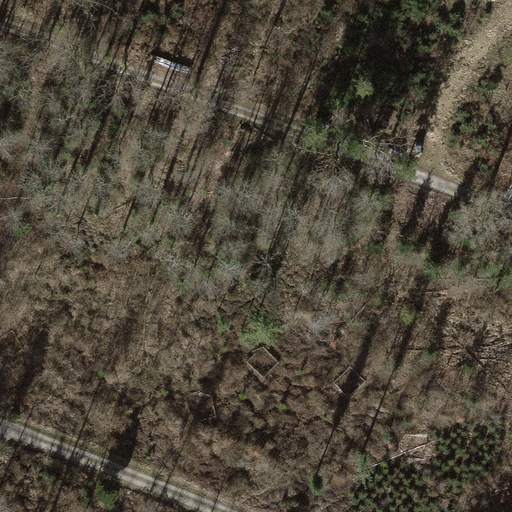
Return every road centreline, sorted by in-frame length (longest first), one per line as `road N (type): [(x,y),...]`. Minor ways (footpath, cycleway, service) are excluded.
road 1 (track): [(0,12),(511,206)]
road 2 (track): [(220,511),(0,425)]
